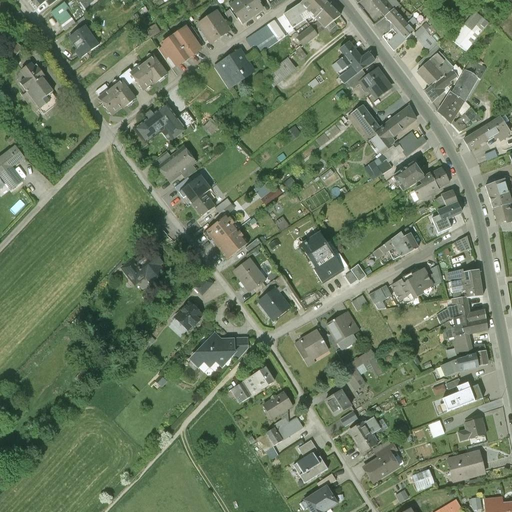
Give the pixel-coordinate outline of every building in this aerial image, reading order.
[(51,0),(29,0),(37,11),(45,4),(51,0)] [(51,0),(45,4),(49,9),(59,1),(59,0),(51,0)] [(108,0),(82,0),(79,3),(90,15),(108,0)] [(253,17),(240,0),(239,0),(230,7),(243,24),(253,17)] [(263,10),(255,0),(240,0),(253,17),(263,10)] [(329,5),(324,0),(306,0),(300,6),(286,16),(293,26),(295,25),(297,28),(299,26),(312,17),(314,18),(329,5)] [(354,0),(357,3),(361,0),(373,0),(374,0),(372,2),(385,18),(394,10),(387,1),(385,0),(354,0)] [(394,0),(388,0),(387,1),(394,10),(399,6),(394,0)] [(50,15),(66,36),(77,28),(66,13),(69,10),(64,5),(50,15)] [(340,17),(329,5),(314,18),(325,30),(327,28),(334,22),(340,17)] [(237,20),(230,9),(224,13),(232,23),(237,20)] [(394,10),(385,18),(398,34),(404,42),(414,33),(411,29),(407,25),(394,10)] [(216,12),(197,26),(210,45),(229,31),(216,12)] [(488,25),(474,14),(452,42),(465,52),(488,25)] [(290,27),(283,17),(267,28),(277,44),(286,38),(284,35),(292,30),(290,27)] [(413,19),(407,25),(411,29),(417,23),(413,19)] [(337,26),(334,22),(327,28),(329,32),(337,26)] [(413,36),(418,41),(426,34),(423,31),(428,27),(426,25),(413,36)] [(100,48),(86,28),(68,42),(73,49),(71,50),(80,62),(100,48)] [(188,31),(186,28),(174,38),(188,58),(201,49),(195,40),(188,31)] [(199,38),(192,28),(188,31),(195,40),(199,38)] [(277,44),(267,28),(246,42),(251,50),(254,48),(260,56),(277,44)] [(318,37),(312,29),(298,40),(303,47),(318,37)] [(404,42),(398,34),(388,43),(395,52),(404,42)] [(418,41),(429,53),(437,46),(426,34),(418,41)] [(21,46),(5,36),(0,44),(0,50),(13,58),(21,46)] [(188,58),(174,38),(160,47),(162,49),(169,59),(175,68),(188,58)] [(361,59),(350,44),(339,52),(344,59),(349,66),(351,69),(357,76),(362,72),(374,63),(367,54),(361,59)] [(419,63),(423,67),(438,53),(441,50),(437,46),(429,53),(419,63)] [(169,59),(162,49),(158,52),(165,61),(169,59)] [(256,73),(241,51),(214,69),(229,91),(256,73)] [(416,74),(430,88),(434,84),(435,84),(443,78),(451,71),(453,69),(438,53),(423,67),(416,74)] [(166,75),(151,57),(138,68),(140,70),(131,78),(137,85),(144,93),(166,75)] [(349,66),(344,59),(337,64),(343,71),(349,66)] [(298,72),(288,60),(266,78),(276,90),(298,72)] [(36,71),(32,66),(23,74),(27,78),(20,84),(28,94),(24,97),(36,112),(49,102),(46,97),(53,92),(43,80),(46,78),(39,69),(36,71)] [(357,76),(351,69),(339,78),(344,85),(357,76)] [(373,102),(392,89),(379,70),(367,79),(360,84),(373,102)] [(451,71),(443,78),(448,84),(449,84),(451,82),(457,77),(453,72),(452,73),(451,71)] [(465,71),(452,93),(465,103),(478,79),(465,71)] [(357,76),(344,85),(347,89),(350,86),(352,88),(353,88),(360,84),(367,79),(362,72),(357,76)] [(131,78),(128,74),(124,78),(132,89),(137,85),(131,78)] [(124,78),(119,82),(121,84),(128,92),(132,89),(124,78)] [(434,84),(430,88),(424,92),(432,102),(445,92),(444,90),(450,85),(449,84),(448,84),(443,78),(435,84),(434,84)] [(128,92),(121,84),(119,82),(106,93),(108,96),(99,103),(111,118),(134,100),(128,92)] [(452,93),(450,92),(438,111),(437,112),(451,124),(452,122),(459,112),(465,103),(452,93)] [(473,110),(465,103),(459,112),(464,117),(473,110)] [(351,116),(370,139),(381,130),(362,107),(351,116)] [(403,133),(416,122),(409,108),(394,120),(403,133)] [(149,121),(137,131),(138,133),(146,143),(147,144),(165,131),(174,143),(185,134),(182,131),(186,128),(179,120),(176,122),(165,109),(154,117),(151,113),(146,117),(149,121)] [(460,119),(468,129),(480,122),(481,121),(473,110),(464,117),(460,119)] [(499,134),(493,137),(496,141),(499,139),(500,141),(509,136),(508,134),(510,132),(500,116),(491,122),(499,134)] [(210,119),(202,128),(210,135),(218,127),(210,119)] [(452,122),(451,124),(459,134),(468,129),(460,119),(455,124),(452,122)] [(403,133),(394,120),(381,130),(370,139),(382,155),(395,146),(397,144),(393,140),(403,133)] [(346,127),(340,121),(316,141),(321,147),(346,127)] [(491,122),(478,129),(486,142),(493,137),(499,134),(491,122)] [(300,133),(294,127),(287,133),(293,139),(300,133)] [(463,139),(471,151),(486,142),(478,129),(463,139)] [(138,133),(133,137),(141,147),(146,143),(138,133)] [(412,133),(398,144),(403,151),(417,141),(412,133)] [(403,151),(402,152),(407,157),(427,142),(423,136),(417,141),(403,151)] [(386,160),(388,163),(402,152),(403,151),(398,144),(397,144),(395,146),(382,155),(386,160)] [(14,149),(10,152),(19,164),(23,161),(14,149)] [(189,156),(183,149),(171,158),(162,166),(158,169),(164,176),(189,156)] [(488,161),(495,158),(492,151),(485,154),(488,161)] [(10,152),(0,160),(0,180),(1,180),(13,195),(24,186),(12,170),(19,164),(10,152)] [(167,153),(158,160),(162,166),(171,158),(167,153)] [(382,155),(373,162),(376,167),(386,160),(382,155)] [(195,164),(189,156),(164,176),(170,184),(181,175),(191,167),(195,164)] [(388,163),(386,160),(376,167),(381,175),(391,168),(388,163)] [(376,167),(373,162),(363,168),(370,180),(371,179),(372,181),(381,175),(376,167)] [(420,183),(424,180),(423,178),(414,165),(408,169),(397,177),(394,178),(404,193),(420,183)] [(191,167),(181,175),(185,180),(196,172),(191,167)] [(450,185),(442,171),(431,177),(440,191),(450,185)] [(185,182),(190,187),(196,182),(200,180),(196,174),(185,182)] [(423,178),(424,180),(420,183),(423,188),(413,194),(419,203),(440,191),(431,177),(430,174),(423,178)] [(485,186),(493,208),(511,202),(511,199),(511,197),(505,180),(485,186)] [(190,187),(182,193),(191,205),(206,194),(196,182),(190,187)] [(282,195),(278,189),(262,201),(267,207),(282,195)] [(442,198),(447,208),(458,204),(453,192),(442,197),(442,198)] [(215,206),(206,194),(191,205),(201,217),(215,206)] [(447,208),(442,198),(435,201),(439,212),(447,208)] [(227,200),(216,209),(220,214),(222,213),(231,205),(227,200)] [(511,202),(493,208),(498,227),(511,223),(511,202)] [(439,212),(437,212),(441,222),(462,214),(458,204),(447,208),(439,212)] [(437,211),(423,217),(428,228),(441,222),(437,212),(437,211)] [(220,214),(213,220),(217,224),(226,217),(222,213),(220,214)] [(236,230),(226,217),(217,224),(206,233),(216,246),(236,230)] [(413,225),(417,233),(428,228),(423,217),(413,225)] [(281,219),(276,223),(282,231),(287,227),(281,219)] [(248,245),(236,230),(216,246),(228,261),(248,245)] [(403,239),(400,233),(390,241),(394,248),(400,259),(418,248),(410,235),(403,239)] [(335,259),(319,234),(301,246),(316,269),(315,270),(325,286),(342,275),(332,261),(335,259)] [(468,238),(452,246),(456,255),(461,252),(471,250),(468,238)] [(256,240),(246,248),(249,253),(260,245),(256,240)] [(277,241),(269,247),(272,252),(281,246),(277,241)] [(394,248),(390,241),(373,254),(377,260),(394,248)] [(142,257),(122,272),(133,286),(144,277),(151,287),(164,276),(160,272),(162,270),(158,266),(162,262),(154,252),(144,260),(142,257)] [(265,281),(249,260),(232,273),(240,283),(238,285),(241,289),(243,288),(248,294),(252,291),(262,283),(265,281)] [(350,271),(351,272),(358,282),(366,277),(358,266),(350,271)] [(433,275),(428,277),(433,287),(442,282),(443,282),(438,267),(431,270),(433,275)] [(425,270),(414,276),(423,292),(433,287),(428,277),(425,270)] [(351,272),(345,276),(351,285),(357,281),(351,272)] [(464,272),(449,274),(452,295),(454,295),(455,300),(467,298),(468,299),(482,297),(478,272),(469,274),(470,280),(466,281),(464,272)] [(423,292),(414,276),(413,277),(412,275),(403,279),(404,281),(390,288),(398,303),(411,297),(413,301),(418,298),(422,296),(421,293),(423,292)] [(275,288),(279,293),(288,286),(281,276),(266,288),(262,290),(266,294),(275,288)] [(213,285),(205,277),(194,289),(202,297),(213,285)] [(262,283),(252,291),(256,296),(262,290),(266,288),(262,283)] [(391,296),(386,287),(370,295),(375,304),(391,296)] [(279,293),(275,288),(266,294),(256,302),(267,316),(268,316),(273,322),(291,309),(279,293)] [(367,307),(362,297),(353,302),(358,312),(367,307)] [(453,319),(469,314),(468,299),(467,298),(455,300),(453,301),(454,307),(447,309),(447,310),(450,320),(453,319)] [(204,317),(190,304),(174,320),(187,333),(204,317)] [(450,320),(447,310),(443,312),(437,316),(441,324),(450,320)] [(462,329),(474,327),(476,334),(488,332),(484,311),(469,314),(453,319),(455,327),(452,328),(446,330),(448,340),(453,341),(455,337),(462,329)] [(360,333),(348,315),(327,328),(339,346),(345,352),(357,344),(353,338),(360,333)] [(466,353),(473,351),(472,347),(469,335),(476,334),(474,327),(462,329),(455,337),(453,341),(455,349),(456,355),(466,353)] [(330,355),(317,333),(294,347),(308,369),(330,355)] [(215,335),(191,360),(198,367),(204,362),(210,368),(216,362),(227,372),(249,350),(248,340),(220,340),(215,335)] [(485,345),(474,347),(476,351),(476,354),(486,352),(485,345)] [(456,355),(455,349),(447,352),(449,363),(453,361),(456,361),(458,360),(457,357),(456,355)] [(480,368),(479,366),(476,354),(476,351),(473,351),(466,353),(466,355),(457,357),(458,360),(456,361),(459,373),(480,368)] [(489,364),(486,352),(476,354),(479,366),(489,364)] [(342,371),(354,392),(366,385),(360,377),(370,371),(375,379),(383,374),(370,353),(342,371)] [(459,373),(456,361),(453,361),(449,363),(441,367),(445,378),(459,373)] [(274,382),(266,369),(242,384),(250,397),(274,382)] [(446,384),(448,390),(456,387),(455,387),(460,385),(458,379),(446,384)] [(458,392),(441,399),(448,414),(485,399),(478,383),(471,386),(469,381),(460,385),(455,387),(456,387),(458,392)] [(250,397),(242,384),(231,391),(239,404),(250,397)] [(445,391),(443,385),(434,389),(437,395),(445,391)] [(351,407),(342,392),(326,401),(336,416),(351,407)] [(291,408),(282,393),(263,406),(272,420),(279,416),(287,410),(291,408)] [(287,410),(279,416),(282,421),(285,419),(288,423),(287,410)] [(357,420),(353,413),(341,420),(345,427),(357,420)] [(302,429),(296,419),(288,423),(285,419),(282,421),(273,427),(274,429),(266,434),(274,447),(302,429)] [(374,419),(364,426),(370,436),(380,430),(374,419)] [(488,436),(483,419),(464,424),(466,432),(459,434),(461,443),(488,436)] [(439,422),(427,427),(432,439),(444,434),(439,422)] [(362,423),(347,433),(360,453),(376,443),(370,436),(364,426),(362,423)] [(274,447),(266,434),(257,439),(265,452),(266,451),(274,447)] [(299,451),(305,461),(313,455),(317,453),(310,443),(299,451)] [(378,461),(389,454),(383,446),(373,453),(378,461)] [(279,455),(274,447),(266,451),(271,459),(279,455)] [(485,474),(479,452),(448,460),(454,483),(485,474)] [(398,469),(389,454),(378,461),(363,470),(373,485),(398,469)] [(327,470),(320,459),(317,461),(313,455),(305,461),(296,466),(302,476),(300,478),(305,485),(327,470)] [(435,485),(429,471),(412,478),(417,492),(435,485)] [(332,474),(322,479),(325,484),(335,479),(332,474)] [(330,493),(327,488),(304,503),(309,511),(328,511),(330,511),(338,506),(330,493)] [(404,493),(396,498),(400,504),(408,499),(404,493)] [(502,498),(485,500),(485,511),(511,511),(511,503),(503,504),(502,498)] [(472,505),(473,511),(481,510),(480,499),(469,500),(469,505),(472,505)] [(459,511),(454,502),(437,511),(459,511)]
